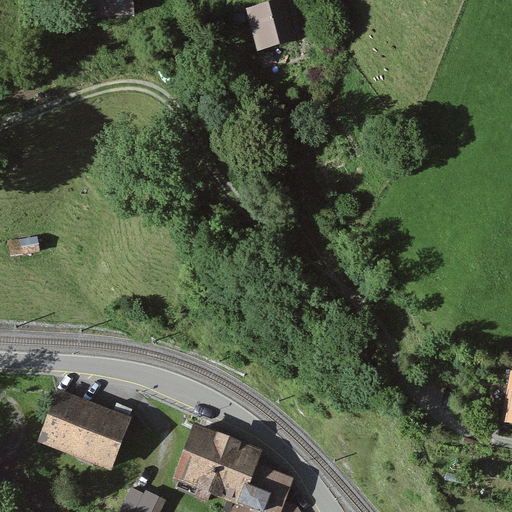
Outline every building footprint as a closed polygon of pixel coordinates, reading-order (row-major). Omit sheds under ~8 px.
[(130,0),(82,0),(84,24),(132,20),(130,0)] [(302,0),(297,0),(244,16),(256,56),(303,42),(300,31),(311,28),(302,0)] [(35,241),(4,244),(6,263),(37,260),(35,241)] [(511,373),(506,372),(494,426),(511,430),(511,373)] [(129,424),(55,395),(33,450),(107,478),(129,424)] [(260,459),(189,427),(164,482),(230,511),(286,511),(280,509),(293,481),(257,465),(260,459)] [(157,511),(162,503),(132,488),(119,511),(157,511)]
